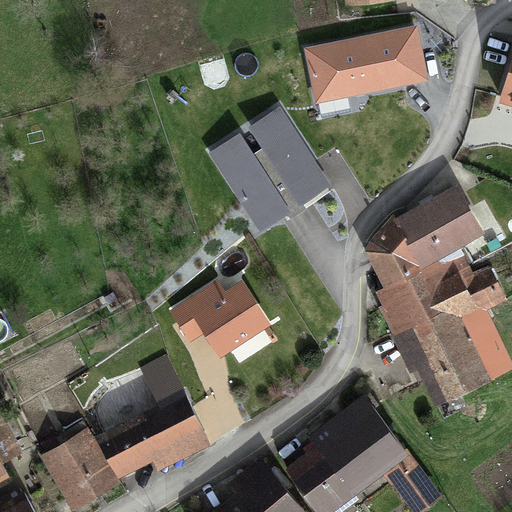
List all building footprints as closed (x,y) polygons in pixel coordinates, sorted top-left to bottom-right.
[(413,29),(307,51),(317,100),(423,78),(413,29)] [(327,185),(278,110),(250,128),(299,203),(327,185)] [(287,212),(238,135),(210,153),(259,230),(287,212)] [(469,178),(402,212),(428,263),(460,247),(495,228),(469,178)] [(473,272),(460,247),(428,263),(402,212),(376,250),(393,283),(384,288),(392,302),(384,306),(414,366),(423,361),(443,400),(511,365),(511,326),(504,310),(511,305),(511,272),(504,256),(473,272)] [(226,271),(169,307),(192,343),(214,329),(228,350),(278,318),(250,273),(234,283),(226,271)] [(149,407),(97,433),(124,486),(220,437),(175,348),(130,370),(149,407)] [(323,445),(292,469),(325,511),(326,511),(383,467),(418,511),(422,511),(451,489),(368,384),(311,429),(323,445)] [(0,484),(21,473),(12,457),(31,447),(10,408),(0,413),(0,484)] [(94,427),(43,457),(75,510),(124,486),(97,433),(94,427)] [(246,489),(215,511),(325,511),(292,469),(273,447),(236,475),(246,489)] [(56,511),(43,490),(6,511),(56,511)]
